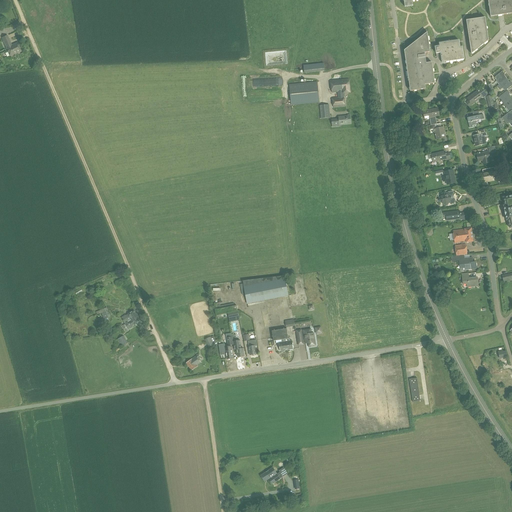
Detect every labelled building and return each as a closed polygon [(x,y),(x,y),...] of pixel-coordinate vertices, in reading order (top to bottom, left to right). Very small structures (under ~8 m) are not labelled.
[(498,13),(501,13),(503,13),(503,15),(511,13),(511,0),(488,0),(489,4),(491,4),(492,7),(489,7),(491,17),(498,16),(498,13)] [(472,51),(473,49),(475,51),(489,40),(487,30),(485,31),(484,25),(486,25),(485,17),(466,20),(467,28),(470,28),(470,30),(470,33),(468,33),(471,51),(472,51)] [(424,37),(423,36),(417,41),(417,44),(415,45),(412,46),(412,44),(411,45),(412,49),(410,50),(408,47),(404,51),(406,61),(408,61),(409,66),(407,66),(407,71),(409,71),(410,76),(408,76),(409,81),(411,81),(412,86),(410,86),(410,91),(426,89),(425,85),(435,83),(434,79),(432,79),(431,74),(433,73),(433,68),(430,69),(430,63),(432,63),(432,62),(425,63),(424,58),(426,58),(425,53),(430,52),(428,35),(427,35),(427,36),(424,37)] [(6,48),(10,56),(21,51),(18,43),(12,45),(7,36),(2,38),(6,48)] [(441,56),(442,62),(443,62),(442,61),(445,61),(446,62),(450,61),(450,60),(452,60),(453,61),(457,60),(457,59),(459,59),(460,60),(464,59),(463,49),(460,50),(459,41),(456,41),(439,43),(440,46),(435,47),(437,58),(437,57),(441,56)] [(303,65),(304,73),(325,71),(324,63),(303,65)] [(498,80),(501,84),(507,79),(503,74),(504,73),(503,71),(495,77),(497,81),(498,80)] [(333,98),(333,108),(345,107),(344,94),(350,93),(351,93),(351,92),(349,78),(331,80),(332,93),(337,92),(338,97),(333,98)] [(507,79),(501,84),(498,86),(500,90),(503,88),(505,91),(511,85),(511,83),(510,84),(507,79)] [(289,84),(291,105),(320,103),(317,81),(289,84)] [(467,102),(470,106),(482,97),(483,98),(487,95),(482,88),(478,91),(467,99),(469,101),(467,102)] [(503,99),(505,103),(511,98),(508,93),(509,93),(507,90),(499,97),(502,100),(503,99)] [(320,106),(321,119),(331,118),(329,105),(320,106)] [(428,109),(423,110),(425,119),(429,118),(431,125),(435,124),(437,124),(436,120),(435,120),(434,116),(435,116),(439,115),(438,108),(428,110),(428,109)] [(480,115),(479,111),(473,112),(474,116),(468,117),(470,128),(473,127),(473,125),(477,124),(476,120),(484,119),(483,114),(480,115)] [(332,120),(333,127),(340,126),(340,125),(351,124),(350,116),(339,117),(339,119),(332,120)] [(438,132),(435,132),(436,140),(443,138),(444,141),(447,141),(446,137),(443,127),(437,128),(438,132)] [(478,134),(473,136),(476,146),(484,144),(487,143),(485,135),(487,135),(486,132),(485,132),(484,129),(477,130),(478,134)] [(432,158),(433,162),(446,159),(446,160),(450,159),(449,153),(445,153),(445,151),(427,155),(428,159),(432,158)] [(489,153),(493,152),(492,151),(489,151),(477,154),(478,161),(482,160),(483,164),(490,162),(489,159),(490,158),(489,153)] [(483,172),(479,173),(482,184),(495,181),(493,175),(495,175),(494,168),(487,169),(488,171),(483,172)] [(453,170),(444,172),(447,184),(456,183),(453,170)] [(439,201),(445,205),(448,205),(449,203),(451,204),(455,203),(456,202),(455,199),(454,198),(453,197),(453,196),(454,195),(454,192),(452,191),(448,192),(447,194),(445,192),(443,193),(439,199),(439,201)] [(503,197),(505,204),(511,201),(511,194),(511,193),(507,194),(508,196),(503,197)] [(447,217),(447,220),(460,218),(461,220),(465,219),(464,213),(460,213),(460,211),(441,213),(442,218),(447,217)] [(460,242),(461,243),(464,243),(465,241),(466,241),(467,242),(473,241),(471,228),(465,229),(453,231),(455,243),(460,242)] [(455,245),(456,255),(468,254),(466,244),(455,245)] [(463,268),(464,268),(464,270),(476,269),(476,262),(473,262),(473,258),(459,259),(459,256),(452,257),(452,261),(459,260),(460,270),(463,270),(463,268)] [(467,283),(467,287),(479,286),(477,277),(469,278),(468,273),(462,274),(463,284),(467,283)] [(511,273),(502,276),(504,283),(511,280),(511,273)] [(245,294),(247,304),(289,296),(285,276),(243,281),(243,284),(240,284),(242,295),(245,294)] [(228,313),(229,318),(239,316),(238,311),(237,305),(235,306),(234,303),(220,306),(220,303),(215,304),(216,309),(215,310),(216,315),(228,313)] [(102,313),(106,321),(109,320),(108,318),(111,317),(107,307),(98,311),(96,312),(98,315),(99,314),(102,313)] [(125,323),(138,316),(134,311),(131,313),(130,311),(127,313),(128,314),(126,316),(125,315),(122,317),(125,323)] [(127,327),(129,329),(133,327),(132,326),(141,321),(138,316),(125,323),(126,324),(121,326),(123,329),(127,327)] [(287,328),(272,331),(274,341),(282,340),(285,339),(288,339),(287,328)] [(301,330),(296,331),(298,342),(303,342),(303,340),(305,340),(306,344),(306,342),(308,342),(309,347),(314,346),(313,339),(314,339),(314,334),(311,334),(310,330),(303,331),(304,332),(301,332),(301,330)] [(237,350),(238,357),(244,356),(243,349),(242,349),(242,346),(241,340),(237,340),(236,337),(234,337),(234,334),(232,334),(233,345),(235,351),(237,350)] [(117,340),(121,347),(128,343),(124,336),(117,340)] [(205,340),(209,348),(215,345),(217,344),(214,336),(211,337),(205,340)] [(288,339),(285,339),(287,350),(293,349),(292,341),(290,341),(290,338),(288,339)] [(225,347),(227,359),(233,358),(231,346),(225,347)] [(186,363),(192,371),(197,367),(196,366),(201,362),(198,358),(200,356),(199,354),(191,359),(186,363)] [(417,378),(410,379),(413,401),(421,400),(417,378)] [(268,479),(272,484),(283,476),(280,472),(277,474),(273,468),(262,475),(266,480),(268,479)]
